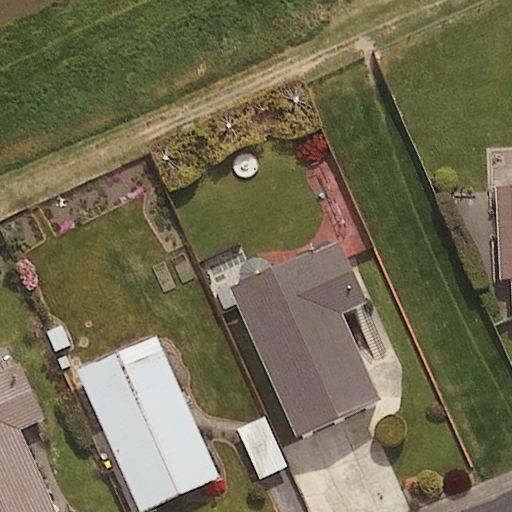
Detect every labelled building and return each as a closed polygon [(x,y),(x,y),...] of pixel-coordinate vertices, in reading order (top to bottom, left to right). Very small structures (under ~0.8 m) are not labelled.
[(511,184),(493,186),(497,276),(508,276),(509,317),(511,316),(511,184)] [(331,239),(225,287),(290,434),(374,397),(336,311),(359,301),(331,239)] [(136,511),(216,477),(153,335),(73,370),(135,511),(136,511)] [(0,511),(53,511),(17,429),(40,419),(15,362),(0,369),(0,511)] [(285,471),(263,422),(238,433),(260,482),(285,471)]
